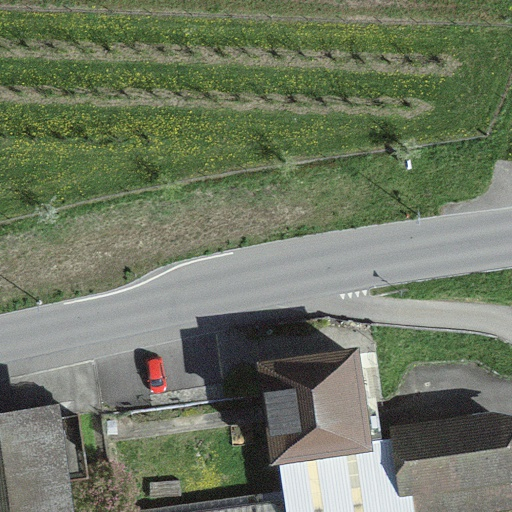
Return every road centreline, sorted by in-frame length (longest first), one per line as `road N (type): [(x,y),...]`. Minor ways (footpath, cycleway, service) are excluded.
road 1 (secondary): [(342,277),(0,345)]
road 2 (residential): [(511,345),(421,319),(342,277)]
road 3 (secondary): [(511,244),(342,277)]
